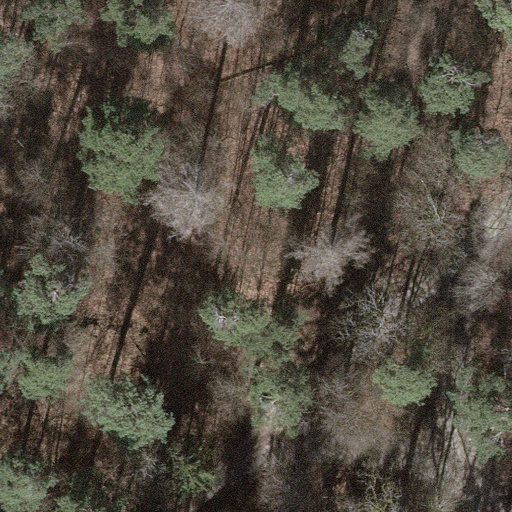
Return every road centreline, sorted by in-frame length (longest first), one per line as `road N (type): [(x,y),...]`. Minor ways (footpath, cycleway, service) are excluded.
road 1 (track): [(511,207),(441,283),(169,511)]
road 2 (track): [(441,283),(447,448),(297,401)]
